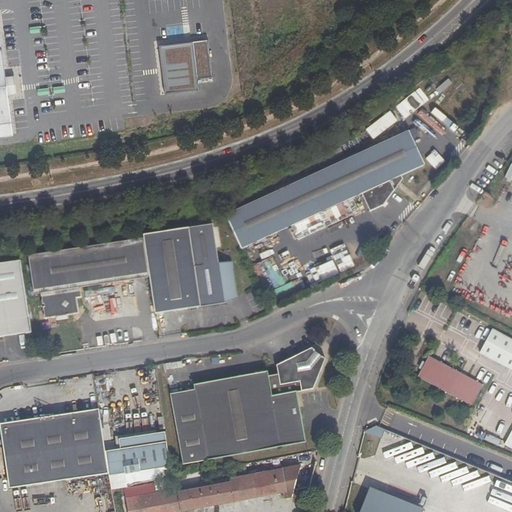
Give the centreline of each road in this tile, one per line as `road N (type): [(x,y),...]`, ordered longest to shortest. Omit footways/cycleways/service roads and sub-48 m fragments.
road 1 (tertiary): [(0,203),(232,156),(303,126),(406,62),(473,0)]
road 2 (unclassified): [(304,309),(243,337),(0,378)]
road 3 (residential): [(509,118),(418,234),(391,286)]
road 4 (residential): [(367,349),(323,511)]
road 5 (unknown): [(340,444),(493,511)]
road 6 (unknown): [(381,312),(454,337),(511,377)]
